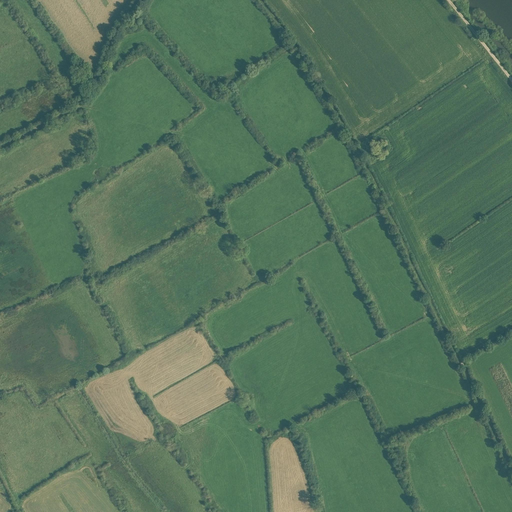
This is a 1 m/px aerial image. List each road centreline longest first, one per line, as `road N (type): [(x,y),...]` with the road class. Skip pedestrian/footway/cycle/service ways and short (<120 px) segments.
road 1 (track): [(459,360),(342,121),(260,0)]
road 2 (track): [(140,0),(76,105),(0,148)]
road 3 (track): [(511,470),(459,360)]
